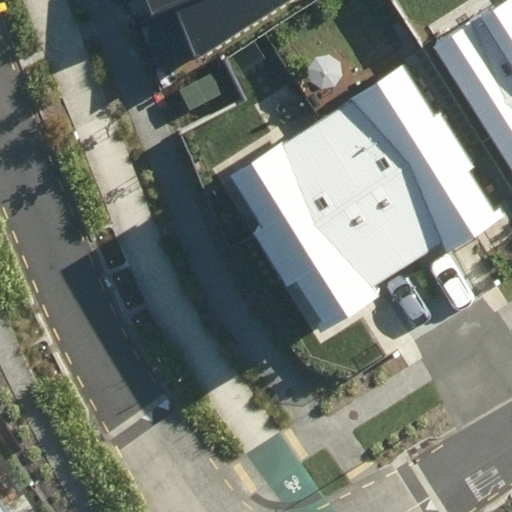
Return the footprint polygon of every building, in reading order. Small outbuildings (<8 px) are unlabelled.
[(184,0),(204,47),(273,0),(184,0)] [(511,0),(492,0),(443,31),(511,138),(511,0)] [(409,51),(321,107),(407,243),(447,219),(453,228),(506,194),(478,151),(485,147),(447,88),(437,95),(409,51)] [(285,120),(232,153),(265,206),(256,212),(296,276),(309,268),(331,303),(372,277),(367,268),(407,243),(321,107),(289,127),(285,120)] [(0,511),(29,511),(33,510),(5,466),(12,462),(0,443),(0,511)]
